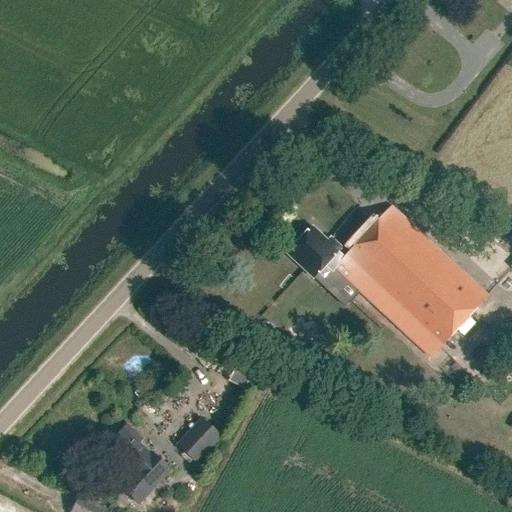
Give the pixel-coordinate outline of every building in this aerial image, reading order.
[(334,270),(430,360),(487,298),(391,208),(343,260),(337,254),(340,250),(330,240),(326,244),(311,230),(298,244),(295,242),(287,251),(290,253),(288,255),(313,279),(324,267),(331,273),(334,270)] [(249,385),(254,372),(239,367),(234,380),(249,385)] [(138,411),(144,406),(138,400),(132,406),(138,411)] [(201,421),(176,447),(196,465),(220,439),(201,421)] [(128,426),(123,431),(105,450),(131,475),(122,484),(141,502),(169,473),(150,454),(149,455),(138,445),(143,440),(128,426)] [(104,511),(79,499),(72,511),(104,511)]
